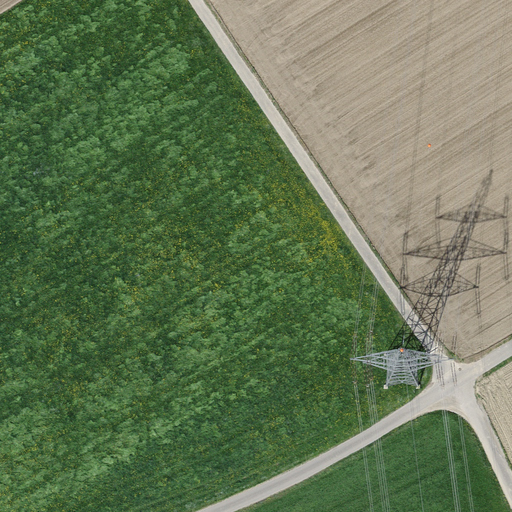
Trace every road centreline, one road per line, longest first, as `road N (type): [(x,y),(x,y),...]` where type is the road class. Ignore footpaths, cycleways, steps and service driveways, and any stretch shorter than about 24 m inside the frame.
road 1 (track): [(454,387),(190,0)]
road 2 (residential): [(511,350),(317,463),(213,511)]
